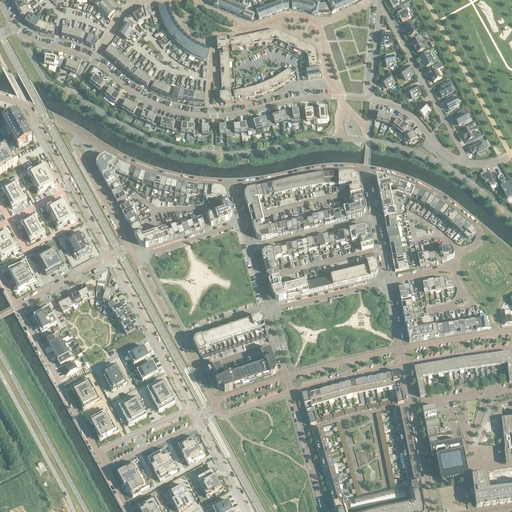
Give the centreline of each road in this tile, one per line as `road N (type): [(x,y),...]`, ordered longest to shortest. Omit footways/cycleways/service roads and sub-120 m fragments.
road 1 (residential): [(14,27),(39,44),(94,60),(143,99),(188,114),(227,115),(317,97),(371,99)]
road 2 (residential): [(469,164),(380,4)]
road 3 (residential): [(365,169),(432,192),(478,228),(477,244),(459,251),(454,266)]
road 4 (secondary): [(86,511),(0,354)]
road 5 (residential): [(109,256),(25,105)]
road 6 (residential): [(97,453),(16,307)]
road 7 (residential): [(83,134),(148,170),(233,183)]
road 8 (secondary): [(0,373),(72,511)]
road 9 (residential): [(365,169),(233,183)]
road 10 (residential): [(128,246),(73,144),(83,134)]
road 11 (residential): [(250,247),(374,217)]
road 12 (residential): [(266,309),(386,280)]
road 13 (residential): [(371,99),(412,116),(448,156),(469,164)]
